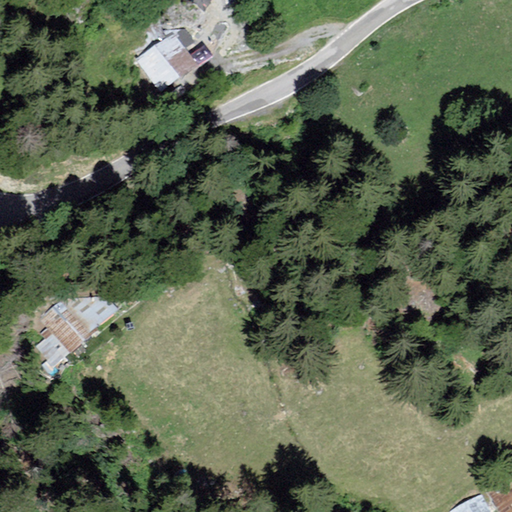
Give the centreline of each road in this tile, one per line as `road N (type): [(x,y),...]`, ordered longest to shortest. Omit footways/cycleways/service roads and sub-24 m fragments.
road 1 (tertiary): [(0,209),(41,207),(74,194),(272,92),(402,0)]
road 2 (track): [(196,73),(324,30),(351,37)]
